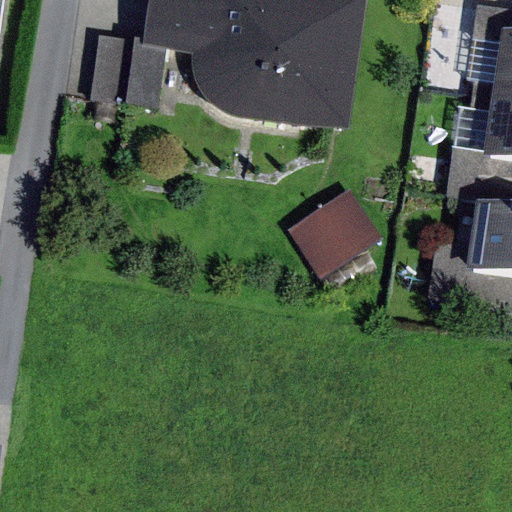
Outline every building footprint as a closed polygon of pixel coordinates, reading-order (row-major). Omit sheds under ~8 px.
[(0,0),(0,60),(2,60),(11,0),(0,0)] [(240,121),(257,122),(356,136),(374,0),(161,0),(155,44),(109,37),(100,103),(167,113),(176,52),(202,56),(201,70),(204,87),(209,96),(212,102),(225,113),(240,121)] [(484,42),(510,46),(503,86),(489,84),(478,152),(464,150),(456,201),(487,206),(480,249),(447,244),(438,300),(511,312),(511,8),(490,5),(484,42)] [(362,193),(297,233),(328,282),(392,242),(362,193)] [(0,511),(2,511),(11,449),(0,447),(0,511)]
